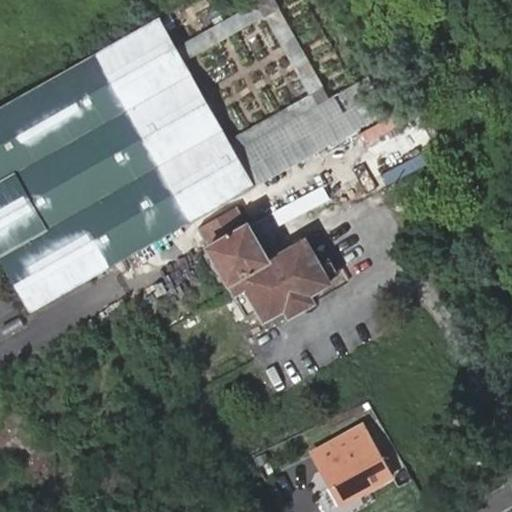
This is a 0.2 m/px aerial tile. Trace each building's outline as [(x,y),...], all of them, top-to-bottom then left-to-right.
[(277,7),(272,0),(256,0),(173,47),(181,61),(264,15),(277,7)] [(277,7),(264,15),(308,93),(225,140),(232,153),(328,99),(277,7)] [(157,19),(93,55),(187,221),(251,185),(232,153),(225,140),(181,61),(173,47),(157,19)] [(93,55),(0,107),(0,265),(26,311),(187,221),(93,55)] [(390,107),(372,75),(328,99),(232,153),(251,185),(390,107)] [(236,206),(198,228),(211,251),(249,229),(245,222),(236,206)] [(293,223),(270,236),(280,252),(267,259),(249,229),(211,251),(234,294),(245,288),(258,310),(263,319),(284,307),(307,294),(328,282),(293,223)] [(245,288),(234,294),(247,316),(258,310),(245,288)] [(312,303),(307,294),(284,307),(289,316),(312,303)] [(389,481),(360,430),(310,458),(339,509),(389,481)]
